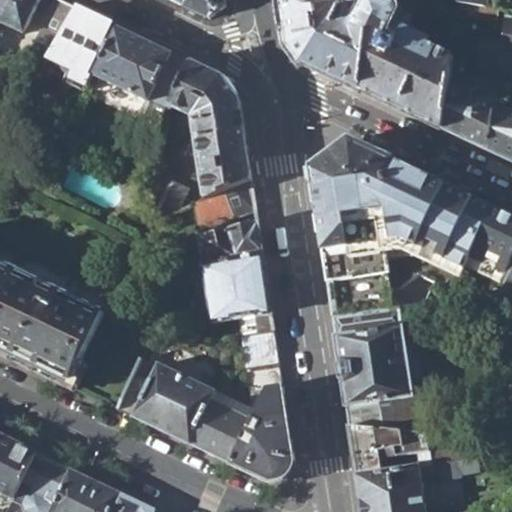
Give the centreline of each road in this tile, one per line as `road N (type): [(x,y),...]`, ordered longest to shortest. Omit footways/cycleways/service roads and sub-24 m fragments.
road 1 (secondary): [(331,511),(271,87)]
road 2 (residential): [(0,391),(248,511)]
road 3 (residential): [(511,189),(271,87)]
